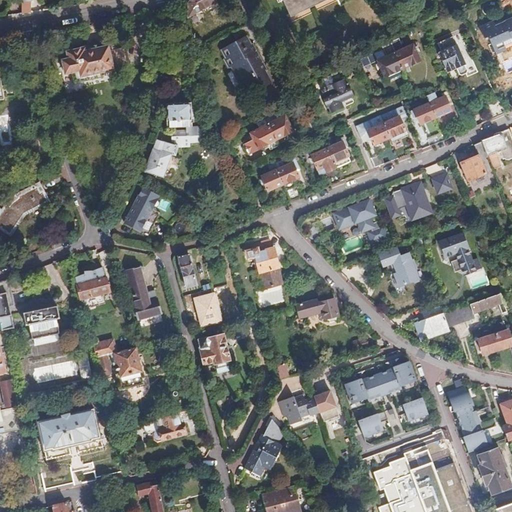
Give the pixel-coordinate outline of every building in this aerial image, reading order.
[(21,0),(21,14),(31,12),(30,0),(21,0)] [(189,0),(186,3),(186,17),(200,10),(204,7),(214,2),(217,8),(226,4),(223,0),(189,0)] [(278,0),(287,16),(290,15),(319,0),(278,0)] [(208,14),(217,8),(214,2),(204,7),(208,14)] [(488,36),(494,49),(503,45),(511,42),(511,16),(506,19),(505,17),(495,21),(494,19),(478,26),(483,37),(488,36)] [(245,33),(223,45),(227,54),(224,55),(229,65),(233,63),(247,88),(261,81),(262,84),(269,80),(263,68),(265,67),(251,40),(249,41),(245,33)] [(383,54),(377,57),(384,73),(402,66),(395,49),(391,41),(386,43),(386,45),(384,46),(385,50),(382,51),(383,54)] [(413,42),(395,49),(402,66),(420,58),(413,42)] [(460,42),(436,53),(439,60),(445,58),(449,67),(456,64),(458,68),(460,67),(463,73),(470,70),(467,64),(469,63),(460,42)] [(85,53),(84,51),(66,55),(68,61),(62,63),(65,76),(71,75),(74,86),(102,79),(100,72),(128,65),(124,48),(108,52),(107,48),(95,51),(85,53)] [(332,110),(343,105),(341,100),(352,95),(354,94),(349,83),(347,84),(345,78),(334,83),(334,84),(323,89),(325,93),(323,94),(327,105),(329,104),(332,110)] [(434,91),(426,94),(429,103),(435,116),(452,109),(447,95),(437,99),(434,91)] [(341,100),(343,105),(354,100),(352,95),(341,100)] [(489,119),(503,112),(497,98),(482,104),(489,119)] [(186,101),(160,103),(162,126),(188,124),(186,101)] [(420,123),(435,116),(429,103),(411,111),(413,116),(416,114),(420,123)] [(392,119),(389,111),(381,115),(390,135),(407,128),(401,115),(392,119)] [(0,118),(3,132),(10,131),(7,115),(0,116),(0,118)] [(275,115),(266,120),(276,141),(286,135),(295,131),(292,125),(295,124),(293,119),(280,125),(275,115)] [(390,135),(381,115),(358,125),(362,135),(370,132),(374,142),(390,136),(390,135)] [(276,141),(266,120),(258,123),(261,129),(251,133),(254,140),(244,145),(249,154),(276,141)] [(204,137),(203,124),(187,125),(187,129),(171,130),(171,137),(170,142),(172,142),(172,145),(154,139),(144,171),(165,177),(172,155),(177,155),(178,146),(190,145),(190,141),(204,140),(204,137)] [(488,136),(481,139),(482,141),(487,155),(488,157),(498,153),(502,164),(507,162),(508,164),(511,162),(511,148),(505,129),(488,136)] [(44,134),(31,135),(33,153),(46,152),(44,134)] [(422,134),(416,137),(421,148),(429,145),(422,134)] [(276,141),(278,145),(288,140),(286,135),(276,141)] [(364,171),(359,157),(351,161),(349,156),(350,156),(346,145),(349,144),(346,136),(338,139),(339,142),(334,144),(332,138),(325,141),(336,168),(351,162),(355,174),(364,171)] [(325,141),(324,139),(315,143),(318,150),(311,153),(310,154),(316,170),(324,167),(326,172),(336,168),(325,141)] [(479,158),(487,155),(482,141),(474,144),(479,158)] [(394,146),(399,157),(407,154),(402,142),(394,146)] [(318,150),(315,143),(308,146),(311,153),(318,150)] [(492,169),(501,165),(497,154),(488,157),(492,169)] [(469,185),(486,179),(495,176),(488,157),(487,155),(479,158),(458,166),(466,186),(469,185)] [(276,161),(261,167),(264,174),(262,174),(262,175),(259,176),(265,190),(284,182),(278,168),(276,161)] [(284,182),(291,200),(300,196),(293,178),(298,176),(297,172),(300,170),(297,161),(278,168),(284,182)] [(318,175),(326,172),(324,167),(316,170),(318,175)] [(452,187),(446,173),(432,179),(438,193),(452,187)] [(488,183),(486,179),(469,185),(470,190),(488,183)] [(403,223),(431,212),(420,182),(392,192),(393,195),(384,199),(391,217),(400,214),(403,223)] [(0,228),(10,235),(25,214),(27,213),(28,211),(48,202),(43,191),(40,192),(38,187),(18,196),(19,198),(13,200),(9,207),(6,205),(0,212),(0,228)] [(144,187),(126,223),(150,235),(160,213),(154,210),(161,195),(144,187)] [(166,212),(170,203),(161,199),(157,208),(166,212)] [(373,214),(368,201),(332,215),(337,229),(356,221),(360,231),(368,228),(369,232),(368,233),(371,242),(384,237),(381,228),(380,228),(377,220),(370,223),(367,217),(373,214)] [(469,249),(464,233),(440,242),(445,258),(456,254),(458,260),(462,270),(463,271),(469,274),(476,271),(481,269),(478,259),(472,261),(468,249),(469,249)] [(250,250),(245,252),(248,263),(255,261),(259,272),(260,272),(264,288),(280,284),(276,268),(278,268),(272,248),(270,248),(268,240),(248,244),(250,250)] [(400,286),(419,278),(416,269),(418,268),(414,259),(412,260),(410,252),(401,256),(397,246),(376,254),(381,267),(392,263),(400,286)] [(188,255),(178,257),(186,288),(196,285),(188,255)] [(462,270),(458,260),(451,262),(455,273),(462,270)] [(138,265),(125,268),(136,315),(159,310),(155,296),(147,298),(138,265)] [(79,278),(75,279),(80,297),(108,291),(104,276),(80,281),(79,278)] [(4,280),(0,281),(0,319),(2,330),(14,328),(7,295),(4,280)] [(492,298),(501,294),(498,286),(489,290),(492,298)] [(444,314),(450,330),(477,321),(475,316),(500,308),(504,319),(509,317),(501,294),(492,298),(444,314)] [(211,295),(194,299),(200,323),(218,319),(211,295)] [(330,296),(294,306),(297,314),(295,314),(296,320),(317,315),(318,317),(321,319),(321,320),(326,319),(327,321),(334,320),(333,317),(336,316),(330,296)] [(60,317),(57,306),(24,314),(26,326),(29,325),(32,338),(42,336),(43,339),(52,337),(51,334),(61,332),(58,318),(60,317)] [(426,321),(444,315),(442,307),(423,314),(426,321)] [(450,330),(444,314),(444,315),(426,321),(421,323),(426,335),(442,330),(443,333),(450,330)] [(426,335),(421,323),(417,324),(423,341),(450,331),(450,330),(443,333),(442,330),(426,335)] [(511,339),(510,333),(478,343),(483,357),(510,348),(511,353),(511,339)] [(83,335),(22,348),(30,389),(92,376),(83,335)] [(207,338),(199,340),(201,348),(200,349),(204,363),(214,361),(215,364),(218,363),(219,365),(227,363),(226,360),(230,360),(223,335),(208,339),(207,338)] [(367,336),(355,340),(358,350),(370,346),(367,336)] [(111,338),(92,343),(95,355),(113,351),(114,351),(111,338)] [(135,346),(114,351),(113,351),(120,376),(115,377),(117,389),(142,383),(139,371),(167,364),(163,347),(136,353),(135,346)] [(362,377),(345,383),(351,402),(417,379),(410,359),(362,377)] [(212,367),(214,379),(228,377),(226,365),(212,367)] [(285,365),(276,367),(280,380),(289,378),(285,365)] [(468,388),(449,394),(452,402),(470,450),(489,443),(468,388)] [(330,392),(315,397),(321,413),(336,408),(330,392)] [(279,402),(280,405),(305,399),(304,395),(295,398),(295,397),(279,402)] [(422,396),(403,402),(409,421),(429,414),(422,396)] [(91,397),(34,408),(43,447),(67,442),(65,434),(72,433),(74,441),(99,436),(91,397)] [(305,399),(280,405),(284,417),(289,416),(293,431),(324,421),(321,413),(315,397),(305,400),(305,399)] [(511,400),(502,404),(509,424),(503,426),(508,440),(509,442),(511,440),(511,400)] [(378,412),(359,418),(365,435),(383,428),(378,412)] [(180,413),(165,417),(168,429),(156,432),(158,439),(164,441),(188,434),(185,424),(183,425),(180,413)] [(282,427),(272,413),(267,422),(269,423),(265,432),(263,431),(258,440),(259,441),(260,442),(261,442),(257,448),(256,448),(255,448),(254,448),(246,465),(252,468),(260,472),(265,463),(270,465),(275,456),(272,455),(275,450),(278,451),(282,442),(276,439),(282,427)] [(445,439),(442,431),(418,439),(421,447),(445,439)] [(143,450),(141,440),(131,442),(133,451),(143,450)] [(67,443),(68,452),(95,449),(94,441),(67,443)] [(497,449),(478,456),(481,466),(479,467),(485,486),(488,485),(491,494),(510,488),(503,467),(505,466),(504,463),(502,463),(497,449)] [(425,511),(406,456),(390,461),(392,465),(392,466),(380,471),(379,469),(375,471),(381,488),(384,487),(388,485),(393,500),(390,501),(393,511),(425,511)] [(429,502),(432,511),(456,511),(464,509),(467,503),(451,457),(430,464),(442,498),(429,502)] [(125,475),(121,459),(92,465),(95,481),(125,475)] [(40,475),(44,492),(74,486),(70,469),(40,475)] [(163,511),(157,481),(136,486),(137,494),(147,491),(151,511),(163,511)] [(298,485),(261,494),(266,511),(301,511),(305,511),(298,485)] [(384,487),(390,501),(393,500),(388,485),(384,487)] [(511,511),(511,501),(494,508),(495,511),(511,511)] [(65,511),(64,503),(49,506),(50,511),(65,511)]
